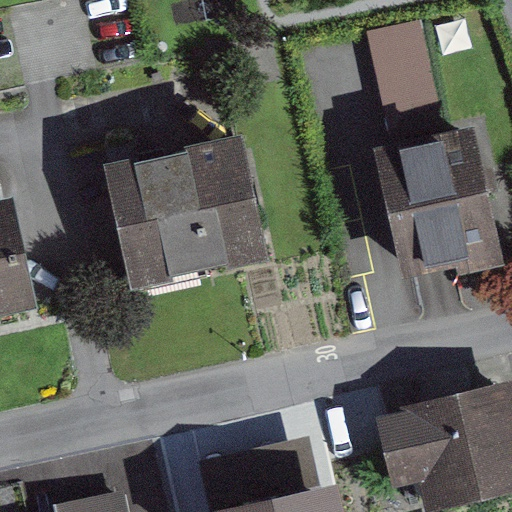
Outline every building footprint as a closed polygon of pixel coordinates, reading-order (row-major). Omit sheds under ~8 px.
[(469,133),(384,154),(412,268),(462,256),(465,267),(499,259),(469,133)] [(229,143),(115,170),(140,276),(254,249),(229,143)] [(5,207),(0,208),(0,305),(24,301),(5,207)] [(511,402),(509,389),(385,417),(399,477),(429,470),(436,500),(511,482),(511,402)] [(344,511),(339,485),(218,511),(344,511)]
